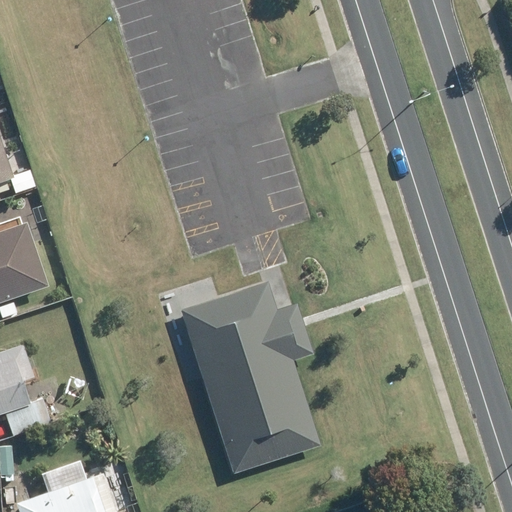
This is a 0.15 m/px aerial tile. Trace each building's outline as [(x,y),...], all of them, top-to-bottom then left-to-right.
[(28,172),(7,179),(12,195),(33,188),(28,172)] [(0,301),(44,287),(22,224),(0,231),(0,301)] [(176,310),(229,474),(318,445),(291,361),(310,354),(294,304),(274,311),(264,282),(176,310)] [(10,303),(0,306),(0,317),(13,313),(10,303)] [(0,412),(25,404),(10,361),(0,364),(0,412)] [(38,401),(1,414),(9,436),(45,423),(38,401)] [(7,448),(0,448),(0,475),(9,475),(7,448)] [(99,511),(88,479),(12,505),(14,511),(99,511)]
